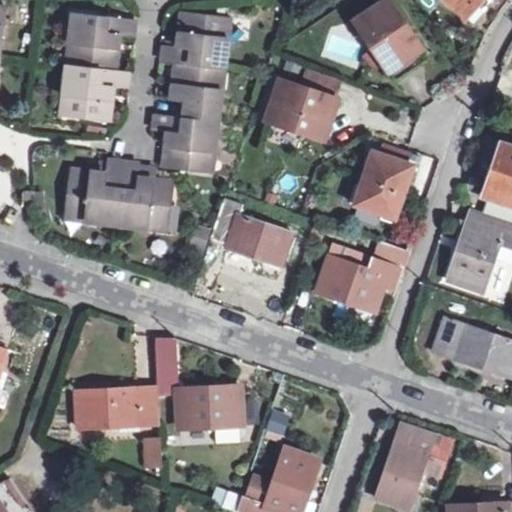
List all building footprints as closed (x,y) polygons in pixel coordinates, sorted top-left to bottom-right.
[(386,0),(355,21),(387,68),(401,59),(404,62),(414,56),(424,49),(390,0),(386,0)] [(448,0),(468,18),(483,0),(448,0)] [(163,62),(177,64),(217,68),(225,69),(229,38),(221,37),(223,16),(184,12),(180,46),(165,44),(165,51),(163,62)] [(73,33),(70,65),(119,70),(123,36),(136,37),(137,28),(138,20),(84,14),(82,34),(73,33)] [(215,87),(217,68),(177,64),(175,81),(173,100),(181,101),(179,116),(219,121),(223,88),(215,87)] [(132,72),(119,70),(70,65),(66,96),(74,98),(72,117),(112,123),(116,87),(130,88),(131,82),(132,72)] [(302,87),(336,99),(342,81),(308,69),(302,87)] [(283,81),(270,121),(323,139),(330,119),(333,119),(336,109),(339,100),(336,99),(302,87),(283,81)] [(215,152),(219,121),(179,116),(157,114),(157,121),(155,130),(170,132),(165,167),(205,172),(207,152),(215,152)] [(483,212),(500,218),(511,221),(511,147),(502,144),(485,194),(489,195),(483,212)] [(408,184),(415,165),(374,151),(356,204),(397,218),(408,184)] [(117,223),(124,164),(113,163),(108,162),(107,175),(71,172),(67,210),(87,212),(86,221),(117,223)] [(124,164),(117,223),(151,228),(151,220),(170,222),(175,183),(140,179),(141,169),(141,166),(133,165),(124,164)] [(24,199),(35,199),(35,190),(23,190),(24,199)] [(246,205),(226,198),(213,238),(231,244),(230,249),(251,256),(282,266),(294,232),(243,215),(246,205)] [(19,211),(12,206),(4,220),(11,223),(19,211)] [(496,230),(500,218),(483,212),(478,224),(496,230)] [(511,221),(500,218),(496,230),(478,224),(468,221),(447,279),(485,292),(503,243),(511,245),(511,221)] [(382,293),(388,275),(401,279),(410,250),(382,240),(375,262),(380,264),(377,272),(330,255),(317,292),(376,312),(382,293)] [(477,365),(511,377),(511,340),(445,318),(433,351),(477,365)] [(181,384),(178,339),(156,340),(159,386),(181,384)] [(0,375),(9,348),(0,344),(0,375)] [(240,425),(244,425),(242,385),(213,386),(179,388),(181,428),(216,426),(217,443),(241,442),(240,425)] [(78,393),(80,430),(161,425),(159,388),(145,388),(146,398),(143,397),(142,389),(112,391),(78,393)] [(290,416),(276,411),(271,428),(284,433),(290,416)] [(425,468),(434,471),(443,438),(406,426),(400,444),(395,442),(377,497),(412,508),(425,468)] [(282,440),(284,433),(271,428),(268,435),(282,440)] [(162,461),(160,437),(142,438),(144,463),(162,461)] [(240,511),(241,511),(303,511),(319,464),(287,451),(268,505),(245,496),(240,511)] [(16,479),(11,480),(27,506),(31,503),(16,479)] [(210,503),(235,511),(240,494),(216,486),(210,503)] [(511,511),(511,502),(488,504),(449,506),(449,511),(511,511)]
